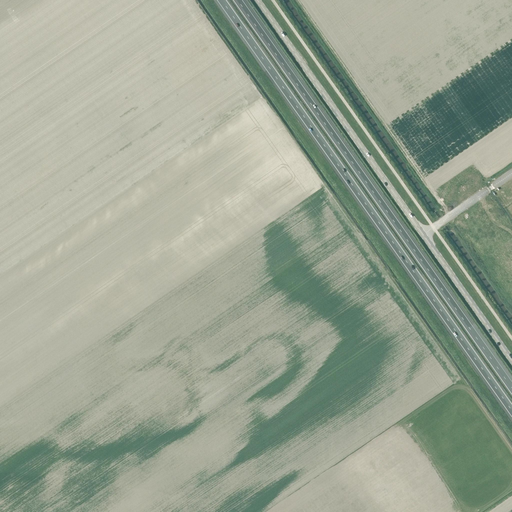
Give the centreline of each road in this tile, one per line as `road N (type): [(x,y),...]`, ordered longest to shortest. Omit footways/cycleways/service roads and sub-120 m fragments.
road 1 (motorway): [(221,0),(511,411)]
road 2 (motorway): [(511,388),(237,0)]
road 3 (tertiary): [(511,360),(257,0)]
